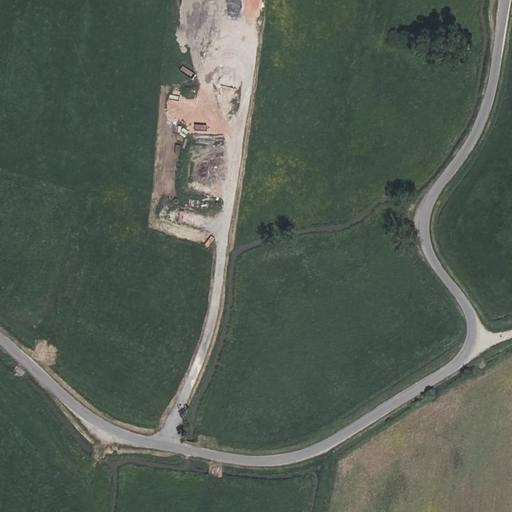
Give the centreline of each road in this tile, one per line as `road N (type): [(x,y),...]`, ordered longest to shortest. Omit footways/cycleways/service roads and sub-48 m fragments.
road 1 (unclassified): [(0,337),(120,434),(247,461),(328,443),(451,367),(470,342)]
road 2 (unclassified): [(505,0),(484,117),(432,194),(425,225),(430,255),(469,312),(470,342)]
